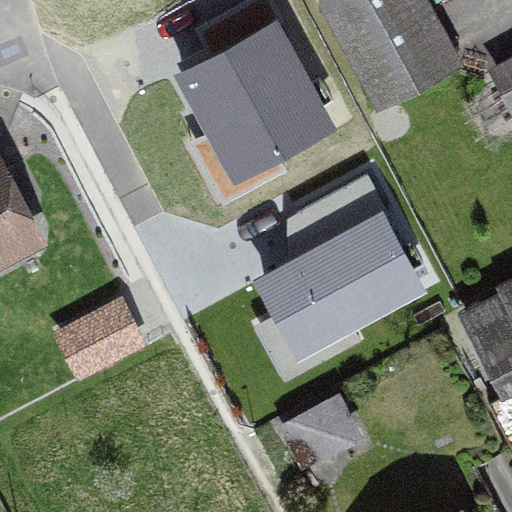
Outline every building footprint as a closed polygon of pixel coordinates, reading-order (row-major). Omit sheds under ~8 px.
[(322,0),(377,102),(448,64),(413,0),(322,0)] [(276,23),(185,75),(241,174),(332,122),(276,23)] [(511,65),(493,75),(511,110),(511,65)] [(0,251),(29,237),(0,180),(0,251)] [(421,277),(381,203),(261,268),(300,341),(421,277)] [(511,279),(494,289),(497,294),(461,314),(492,371),(511,360),(511,279)] [(306,455),(359,428),(341,394),(288,421),(306,455)]
